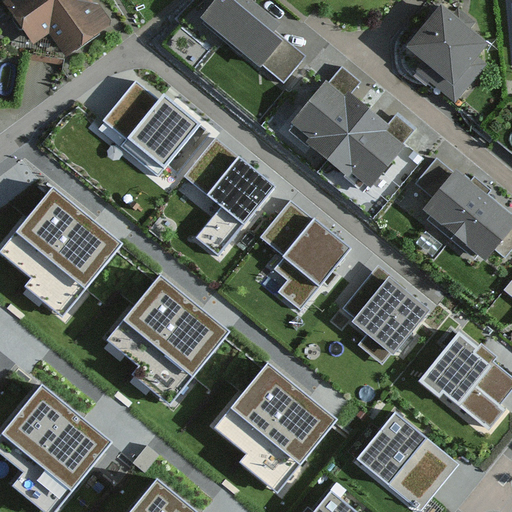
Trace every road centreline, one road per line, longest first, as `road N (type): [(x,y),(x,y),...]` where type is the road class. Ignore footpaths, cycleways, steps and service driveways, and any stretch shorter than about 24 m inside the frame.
road 1 (residential): [(0,149),(130,49),(440,298)]
road 2 (residential): [(312,17),(511,176)]
